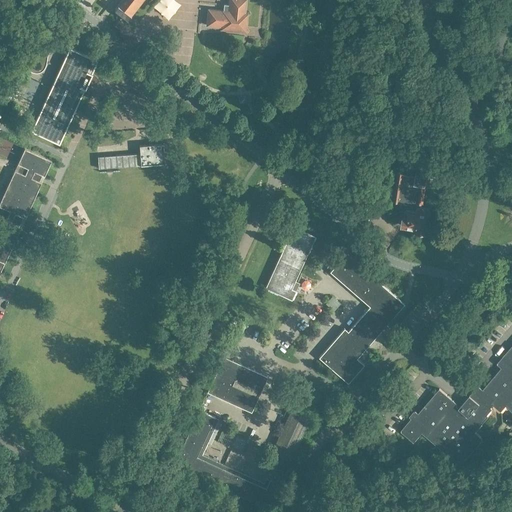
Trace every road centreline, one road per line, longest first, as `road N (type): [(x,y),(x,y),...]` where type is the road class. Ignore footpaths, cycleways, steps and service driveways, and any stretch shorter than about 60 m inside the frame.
road 1 (residential): [(0,303),(100,84),(113,79),(131,51)]
road 2 (residential): [(305,511),(306,476),(320,440),(460,279)]
road 3 (residential): [(460,279),(379,255),(278,169)]
road 4 (residential): [(295,369),(351,308),(336,288),(322,285),(265,351)]
road 5 (residential): [(124,508),(203,330)]
road 6 (residential): [(278,169),(131,51)]
road 7 (residential): [(278,169),(337,0)]
road 8 (residential): [(203,330),(278,169)]
road 9 (residential): [(468,266),(485,187),(482,128),(469,94)]
road 10 (residential): [(124,508),(0,437)]
road 11 (residential): [(207,399),(266,426),(295,369)]
road 12 (residential): [(389,511),(511,496)]
